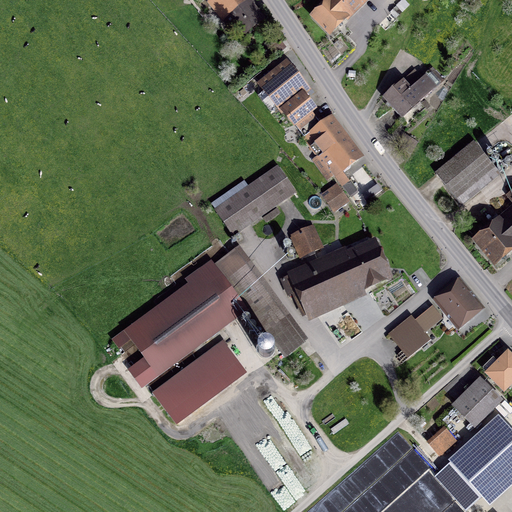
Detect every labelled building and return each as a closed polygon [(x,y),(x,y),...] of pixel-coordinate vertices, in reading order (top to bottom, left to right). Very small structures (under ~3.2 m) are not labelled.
[(259,20),(242,0),(208,0),(231,27),(237,22),(245,32),(259,20)] [(326,0),(329,3),(315,17),(329,33),(344,18),(343,17),(359,0),(326,0)] [(264,44),(269,50),(279,42),(274,36),(264,44)] [(286,65),(262,85),(281,109),(303,92),(294,80),(297,78),(286,65)] [(401,82),(384,98),(408,124),(425,108),(420,103),(434,90),(424,78),(422,80),(418,75),(410,82),(414,87),(410,91),(401,82)] [(309,110),(292,122),(318,157),(320,155),(333,174),(357,157),(328,119),(320,125),(309,110)] [(475,143),(436,175),(455,198),(494,166),(475,143)] [(215,210),(232,236),(295,192),(277,167),(215,210)] [(336,186),(322,196),(333,210),(346,201),(336,186)] [(511,213),(479,240),(495,260),(511,245),(511,191),(507,196),(509,199),(511,197),(511,198),(511,213)] [(294,239),(302,257),(320,249),(312,230),(294,239)] [(294,292),(303,313),(386,276),(373,246),(295,281),(292,275),(282,280),(288,295),(294,292)] [(157,371),(244,307),(225,281),(242,269),(231,255),(127,331),(157,371)] [(242,269),(225,281),(244,307),(265,335),(269,333),(286,356),(304,343),(247,265),(242,269)] [(458,326),(479,308),(459,283),(438,301),(458,326)] [(412,353),(427,341),(408,318),(393,330),(412,353)] [(326,343),(320,335),(302,349),(314,364),(336,347),(330,340),(326,343)] [(511,382),(511,358),(507,354),(487,374),(504,390),(511,382)] [(500,401),(483,383),(457,409),(474,426),(500,401)] [(511,431),(506,425),(456,470),(481,498),(511,470),(511,431)] [(423,450),(433,462),(456,442),(446,430),(423,450)] [(415,457),(405,467),(410,473),(421,463),(415,457)]
